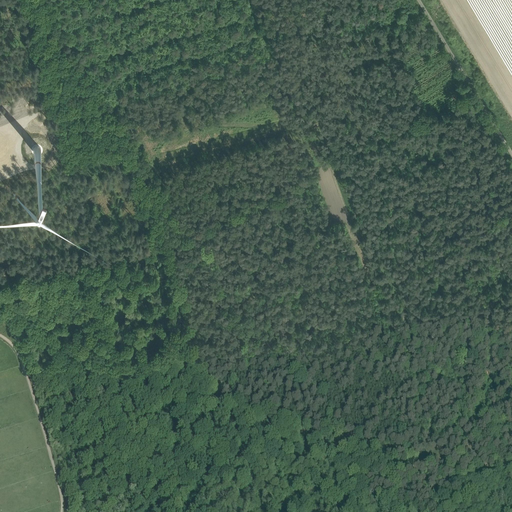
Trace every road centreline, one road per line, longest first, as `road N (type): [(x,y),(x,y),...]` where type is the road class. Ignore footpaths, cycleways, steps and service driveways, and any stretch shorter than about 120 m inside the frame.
road 1 (unknown): [(0,280),(66,511)]
road 2 (unclassified): [(419,0),(511,152)]
